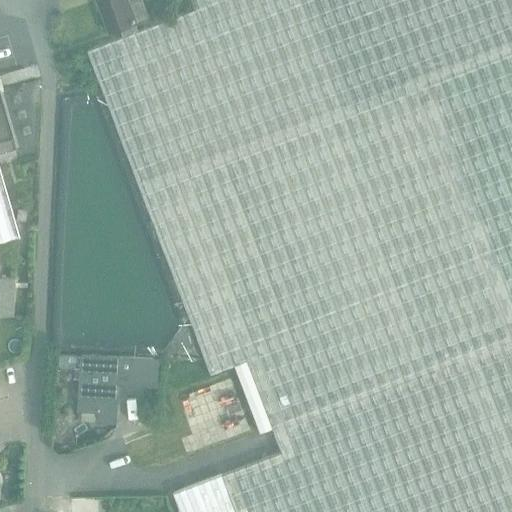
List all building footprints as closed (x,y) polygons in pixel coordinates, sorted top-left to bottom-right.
[(124,36),(87,50),(102,87),(125,151),(178,289),(205,359),(211,374),(234,365),(246,397),(260,433),(265,431),(274,428),(284,453),(221,477),(199,485),(175,494),(181,511),(511,511),(511,0),(191,0),(195,10),(140,30),(124,36)] [(97,0),(109,31),(149,16),(143,0),(97,0)] [(0,238),(19,233),(0,165),(0,140),(12,137),(0,94),(0,238)] [(0,310),(11,311),(12,289),(12,276),(0,275),(0,310)] [(82,357),(80,410),(82,410),(100,411),(100,421),(118,421),(118,411),(119,383),(138,383),(154,384),(155,360),(133,359),(120,358),(82,357)]
